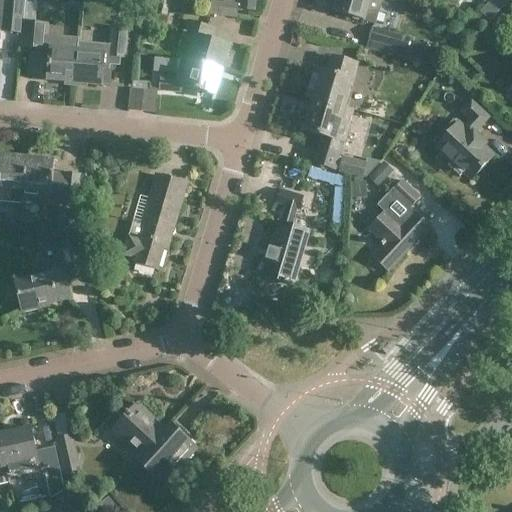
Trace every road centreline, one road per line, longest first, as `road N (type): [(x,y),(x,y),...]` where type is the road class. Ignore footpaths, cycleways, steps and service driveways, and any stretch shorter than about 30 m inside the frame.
road 1 (residential): [(237,136),(0,112)]
road 2 (residential): [(182,340),(237,136)]
road 3 (residential): [(182,340),(0,385)]
road 4 (secondary): [(467,314),(364,420)]
road 5 (secondary): [(396,441),(444,372),(467,314)]
road 6 (residential): [(237,136),(283,0)]
road 7 (unclassified): [(511,405),(474,446),(406,465)]
road 8 (residential): [(282,411),(182,340)]
